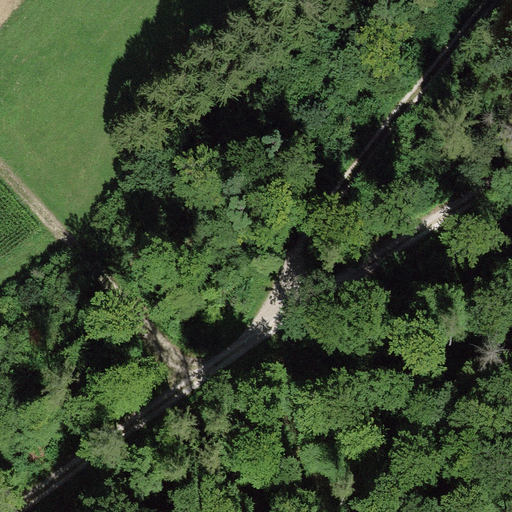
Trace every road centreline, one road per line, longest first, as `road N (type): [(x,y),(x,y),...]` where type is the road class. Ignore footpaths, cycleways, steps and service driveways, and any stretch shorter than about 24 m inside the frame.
road 1 (track): [(511,175),(186,386),(12,511)]
road 2 (track): [(285,321),(337,212),(495,0)]
road 3 (track): [(0,179),(186,386)]
